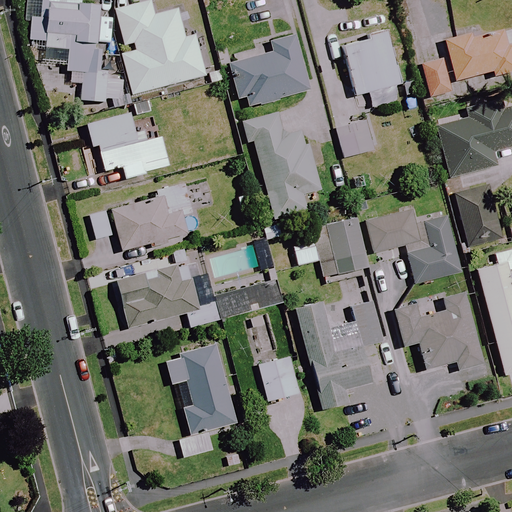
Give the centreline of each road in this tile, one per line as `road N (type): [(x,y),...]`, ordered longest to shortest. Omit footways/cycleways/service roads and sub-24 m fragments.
road 1 (residential): [(95,511),(0,141)]
road 2 (residential): [(511,457),(291,511)]
